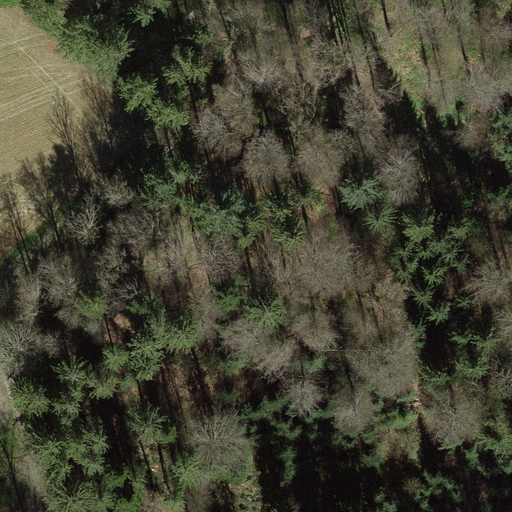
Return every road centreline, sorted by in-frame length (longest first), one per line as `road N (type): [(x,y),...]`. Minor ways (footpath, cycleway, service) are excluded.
road 1 (track): [(31,511),(40,490),(0,357)]
road 2 (track): [(0,280),(111,179)]
